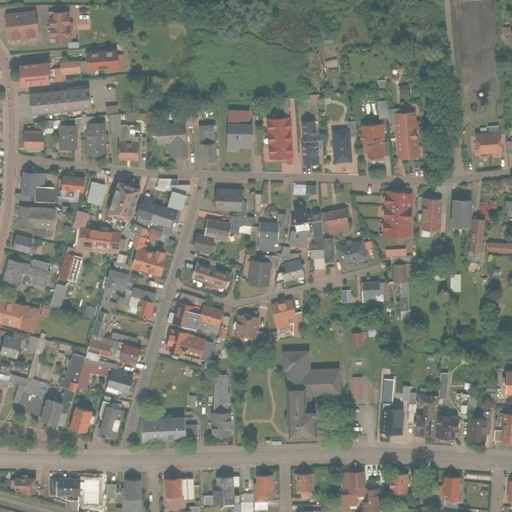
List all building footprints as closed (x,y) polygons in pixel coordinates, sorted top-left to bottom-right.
[(72,11),(50,12),(52,40),(73,39),(72,11)] [(37,13),(7,16),(9,39),(40,36),(37,13)] [(118,49),(88,52),(89,69),(120,66),(118,49)] [(82,62),(57,64),(59,81),(70,80),(69,75),(83,73),(82,62)] [(49,63),(21,65),(23,86),(51,84),(49,63)] [(401,94),(412,93),(412,84),(400,85),(401,94)] [(92,88),(31,94),(33,114),(94,108),(92,88)] [(108,105),(108,113),(120,112),(120,104),(108,105)] [(230,111),(229,124),(239,124),(239,121),(249,122),(249,111),(230,111)] [(422,156),(416,111),(396,114),(401,158),(422,156)] [(296,157),(293,118),(270,120),(272,159),(296,157)] [(304,122),(306,145),(320,144),(318,121),(304,122)] [(191,156),(189,122),(156,125),(158,143),(169,143),(170,157),(191,156)] [(107,123),(90,123),(90,155),(107,155),(107,123)] [(229,148),(253,148),(254,125),(239,124),(229,124),(229,148)] [(79,125),(62,126),(62,149),(79,149),(79,125)] [(387,157),(385,125),(363,126),(365,158),(387,157)] [(200,127),(203,162),(218,161),(216,126),(200,127)] [(335,165),(354,164),(352,129),(333,130),(335,165)] [(46,132),(25,131),(25,149),(45,150),(46,132)] [(478,156),(505,154),(503,132),(477,134),(478,156)] [(143,143),(121,142),(121,161),(143,161),(143,143)] [(306,145),(304,146),(306,165),(321,163),(320,144),(306,145)] [(18,192),(17,201),(36,202),(37,188),(50,188),(50,173),(25,172),(25,192),(18,192)] [(89,178),(64,175),(63,188),(88,191),(89,178)] [(144,190),(122,182),(111,212),(133,220),(144,190)] [(295,194),(307,194),(307,184),(295,184),(295,194)] [(308,184),(308,193),(318,193),(318,184),(308,184)] [(216,209),(243,210),(244,190),(217,189),(216,209)] [(170,203),(162,200),(154,224),(178,232),(189,196),(174,191),(170,203)] [(411,238),(413,193),(382,192),(380,237),(411,238)] [(262,210),(262,193),(252,193),(251,198),(257,198),(257,210),(262,210)] [(154,224),(162,200),(149,196),(142,221),(154,224)] [(422,229),(438,230),(441,201),(425,199),(422,229)] [(475,200),(456,200),(456,227),(475,228),(475,200)] [(59,208),(22,206),(21,228),(58,230),(59,208)] [(75,225),(87,227),(90,212),(79,209),(75,225)] [(349,210),(326,213),(329,234),(352,231),(349,210)] [(322,213),(292,216),(295,247),(325,244),(322,213)] [(208,220),(205,236),(231,240),(233,224),(208,220)] [(475,252),(484,252),(486,221),(478,220),(475,252)] [(279,223),(259,223),(259,251),(278,251),(279,223)] [(125,234),(84,228),(81,245),(123,250),(125,234)] [(143,233),(133,269),(165,277),(170,260),(147,254),(151,235),(143,233)] [(37,239),(17,235),(15,249),(34,253),(37,239)] [(215,239),(198,235),(195,249),(212,253),(215,239)] [(365,241),(339,247),(343,264),(370,258),(365,241)] [(494,253),(511,253),(511,242),(494,242),(494,253)] [(408,248),(387,248),(387,256),(408,255),(408,248)] [(86,258),(69,254),(63,277),(80,282),(86,258)] [(6,268),(3,279),(25,285),(27,279),(48,285),(52,270),(50,269),(52,263),(35,258),(33,264),(9,257),(6,268)] [(308,277),(301,258),(283,265),(285,271),(282,272),(286,284),(308,277)] [(247,286),(272,289),(274,263),(250,260),(247,286)] [(199,261),(192,280),(231,293),(238,274),(199,261)] [(410,264),(396,265),(397,283),(410,282),(410,264)] [(131,274),(112,270),(107,291),(117,294),(119,289),(127,291),(131,274)] [(447,291),(462,291),(462,275),(446,275),(447,291)] [(58,283),(52,305),(62,308),(68,285),(58,283)] [(380,283),(363,283),(363,305),(380,304),(380,283)] [(389,284),(381,285),(381,303),(390,303),(389,284)] [(352,289),(344,289),(344,302),(352,301),(352,289)] [(338,295),(311,295),(311,310),(338,311),(338,295)] [(43,309),(0,297),(0,325),(2,326),(4,321),(37,331),(43,309)] [(157,302),(144,298),(139,315),(153,318),(157,302)] [(181,301),(175,322),(219,333),(225,313),(181,301)] [(295,301),(272,307),(278,329),(291,326),(290,320),(299,317),(295,301)] [(87,304),(85,314),(95,317),(98,307),(87,304)] [(114,313),(102,310),(96,334),(107,337),(114,313)] [(260,316),(238,314),(237,335),(259,337),(260,316)] [(381,335),(380,325),(370,326),(371,336),(381,335)] [(227,338),(229,327),(223,326),(220,337),(227,338)] [(280,339),(278,331),(271,332),(273,340),(280,339)] [(172,332),(168,351),(210,360),(214,341),(172,332)] [(364,333),(353,334),(353,346),(364,345),(364,333)] [(35,361),(41,362),(47,339),(31,335),(28,349),(37,352),(35,361)] [(24,341),(7,336),(3,352),(20,357),(24,341)] [(111,344),(91,339),(88,352),(108,357),(111,344)] [(147,349),(128,344),(124,358),(142,363),(147,349)] [(289,384),(290,438),(321,437),(321,394),(351,394),(350,364),(317,364),(317,351),(287,352),(288,384),(289,384)] [(134,375),(75,358),(68,384),(89,390),(93,377),(106,380),(104,387),(128,394),(134,375)] [(0,379),(0,384),(9,387),(10,383),(25,387),(27,380),(9,375),(12,367),(5,364),(0,379)] [(511,372),(501,372),(500,396),(511,396),(511,372)] [(449,374),(439,373),(437,396),(437,399),(447,400),(449,374)] [(233,376),(216,376),(216,409),(232,409),(233,376)] [(365,397),(364,376),(354,377),(355,397),(365,397)] [(382,402),(392,403),(394,379),(384,379),(382,402)] [(49,387),(27,380),(25,387),(18,409),(41,416),(49,387)] [(410,387),(403,386),(401,401),(409,402),(409,394),(410,387)] [(455,393),(454,407),(457,408),(458,400),(470,401),(469,407),(476,408),(477,395),(455,393)] [(437,396),(416,394),(415,405),(415,408),(419,409),(417,435),(433,437),(435,415),(437,399),(437,396)] [(68,405),(50,400),(44,420),(62,426),(68,405)] [(128,409),(108,404),(100,436),(120,441),(128,409)] [(96,412),(79,407),(74,428),(90,432),(96,412)] [(382,408),(380,432),(404,434),(406,409),(382,408)] [(485,419),(469,418),(468,440),(487,441),(487,433),(492,433),(492,411),(485,411),(485,419)] [(235,414),(214,414),(214,438),(235,438),(235,414)] [(435,415),(433,437),(450,439),(451,432),(457,433),(458,417),(435,415)] [(144,418),(145,444),(189,442),(188,416),(144,418)] [(511,421),(504,421),(502,421),(501,430),(501,442),(511,442),(511,421)] [(313,473),(297,474),(298,494),(302,493),(302,497),(312,497),(311,489),(314,488),(313,473)] [(366,473),(341,474),(342,506),(343,511),(342,511),(371,511),(371,488),(367,489),(366,473)] [(408,473),(391,473),(390,492),(408,493),(408,473)] [(277,476),(260,476),(260,484),(257,484),(257,501),(278,501),(277,476)] [(461,477),(443,476),(442,495),(449,495),(448,501),(459,501),(461,477)] [(202,496),(202,506),(232,505),(231,502),(240,502),(239,477),(217,478),(217,495),(202,496)] [(39,478),(18,478),(18,488),(29,488),(29,494),(39,494),(39,478)] [(168,479),(169,509),(187,509),(187,499),(187,478),(168,479)] [(196,478),(187,478),(187,499),(197,499),(196,478)] [(83,480),(53,479),(52,495),(83,496),(83,480)] [(146,511),(145,480),(125,480),(125,511),(146,511)] [(118,498),(118,484),(108,484),(108,498),(118,498)] [(384,488),(371,488),(371,511),(375,511),(385,511),(384,488)] [(234,507),(233,511),(252,511),(252,503),(241,504),(241,506),(234,507)] [(427,511),(428,504),(415,503),(414,511),(427,511)]
